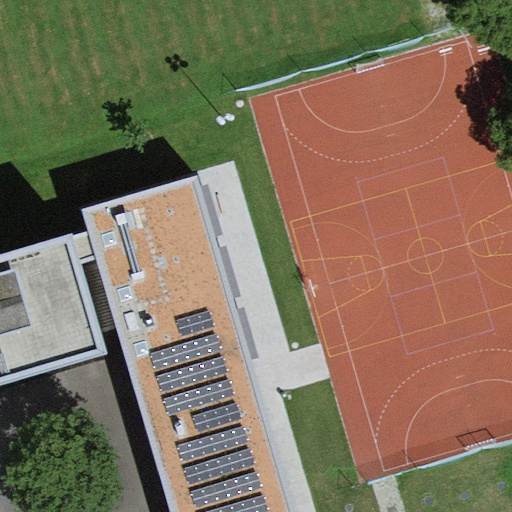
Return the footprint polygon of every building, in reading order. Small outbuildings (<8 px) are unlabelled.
[(0,377),(104,346),(80,265),(67,222),(0,242),(0,377)] [(202,289),(147,305),(148,309),(155,333),(211,318),(203,293),(202,289)] [(236,403),(219,346),(140,369),(157,426),(236,403)] [(157,426),(145,429),(167,503),(169,511),(283,511),(252,405),(250,399),(236,403),(157,426)] [(511,488),(511,444),(432,457),(439,500),(511,488)] [(333,511),(323,480),(291,490),(297,511),(333,511)]
